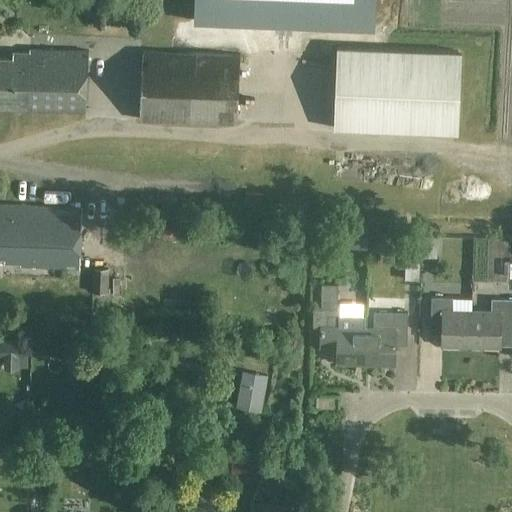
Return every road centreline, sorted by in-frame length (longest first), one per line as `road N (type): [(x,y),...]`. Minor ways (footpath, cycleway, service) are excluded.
road 1 (unknown): [(0,137),(86,121),(459,144)]
road 2 (residential): [(511,403),(358,401)]
road 3 (unknown): [(0,151),(79,186),(87,235)]
